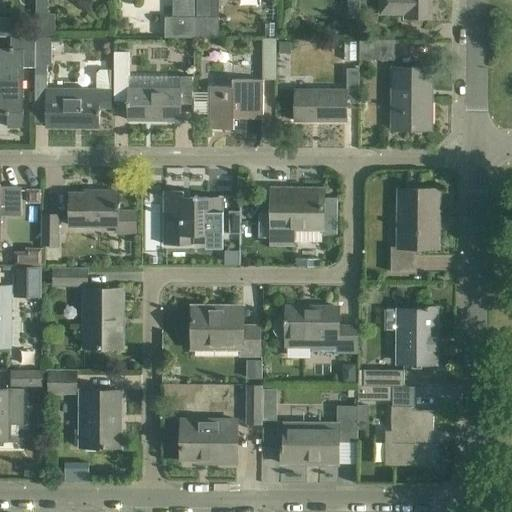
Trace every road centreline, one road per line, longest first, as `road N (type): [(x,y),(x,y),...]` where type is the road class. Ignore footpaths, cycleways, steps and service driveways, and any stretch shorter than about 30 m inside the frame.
road 1 (residential): [(152,497),(159,279),(330,276),(344,268),(351,161)]
road 2 (residential): [(0,157),(351,161)]
road 3 (residential): [(469,503),(477,163)]
road 4 (residential): [(152,497),(469,503)]
road 5 (residential): [(478,147),(479,0)]
road 6 (residential): [(351,161),(477,163)]
